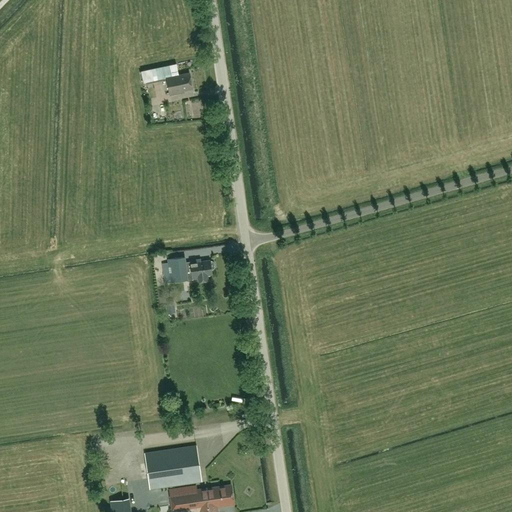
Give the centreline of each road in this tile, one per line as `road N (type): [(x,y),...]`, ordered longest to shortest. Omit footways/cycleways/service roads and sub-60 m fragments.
road 1 (unclassified): [(245,244),(511,169)]
road 2 (unclassified): [(286,511),(245,244)]
road 3 (unclassified): [(245,244),(211,0)]
